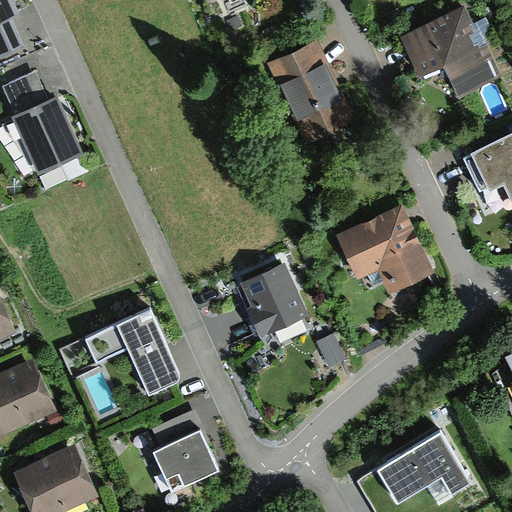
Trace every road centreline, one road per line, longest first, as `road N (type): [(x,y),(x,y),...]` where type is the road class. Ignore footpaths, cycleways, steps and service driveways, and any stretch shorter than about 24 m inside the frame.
road 1 (residential): [(45,0),(260,482)]
road 2 (residential): [(338,0),(480,299)]
road 3 (residential): [(297,449),(480,299)]
